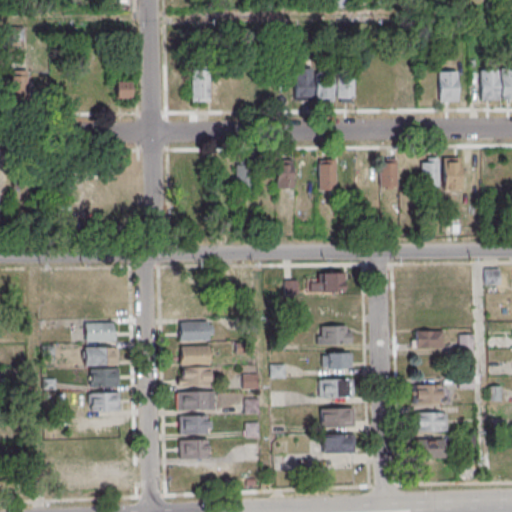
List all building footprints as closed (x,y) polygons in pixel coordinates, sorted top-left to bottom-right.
[(208,70),(189,70),(189,101),(208,101),(208,70)] [(436,70),(436,101),(457,101),(457,70),(436,70)] [(479,99),(498,99),(498,70),(479,70),(479,99)] [(26,99),(26,71),(10,71),(10,99),(26,99)] [(414,102),(414,71),(397,71),(397,102),(414,102)] [(511,98),(511,71),(501,71),(501,99),(511,98)] [(313,101),(332,101),(332,73),(313,73),(313,101)] [(337,102),(353,102),(353,73),(337,73),(337,102)] [(31,96),(47,96),(47,75),(31,75),(31,96)] [(312,101),(312,76),(293,76),(293,101),(312,101)] [(130,80),(114,80),(114,100),(130,100),(130,80)] [(169,80),(169,101),(186,101),(186,80),(169,80)] [(437,157),(419,157),(419,186),(437,186),(437,157)] [(477,189),(477,157),(442,157),(442,189),(477,189)] [(334,159),(318,159),(318,190),(334,190),(334,159)] [(395,187),(395,160),(378,160),(378,187),(395,187)] [(274,187),(293,187),(293,161),(274,161),(274,187)] [(499,268),(483,268),(483,284),(499,284),(499,268)] [(342,291),(342,272),(309,272),(309,291),(342,291)] [(437,306),(437,289),(414,289),(414,306),(437,306)] [(113,340),(113,322),(85,322),(85,340),(113,340)] [(178,340),(207,340),(207,322),(178,322),(178,340)] [(350,344),(350,326),(317,326),(317,344),(350,344)] [(441,330),(413,330),(413,348),(441,348),(441,330)] [(208,364),(208,345),(179,345),(179,364),(208,364)] [(83,347),(83,365),(117,365),(117,347),(83,347)] [(349,352),(320,352),(320,368),(349,368),(349,352)] [(285,377),(285,363),(269,363),(269,377),(285,377)] [(209,385),(209,367),(177,367),(177,385),(209,385)] [(89,369),(89,385),(115,385),(115,369),(89,369)] [(348,378),(318,378),(318,397),(348,397),(348,378)] [(449,403),(449,384),(413,384),(413,403),(449,403)] [(89,391),(89,411),(119,411),(119,391),(89,391)] [(213,391),(176,391),(176,409),(213,409),(213,391)] [(320,407),(320,427),(353,427),(353,407),(320,407)] [(445,432),(445,412),(413,412),(413,432),(445,432)] [(208,415),(178,415),(178,433),(209,433),(208,415)] [(322,434),(322,452),(351,451),(351,434),(322,434)] [(443,457),(443,438),(416,438),(416,457),(443,457)] [(207,458),(207,439),(178,439),(178,458),(207,458)] [(120,459),(120,440),(91,440),(91,459),(120,459)] [(90,483),(121,483),(121,464),(90,464),(90,483)]
